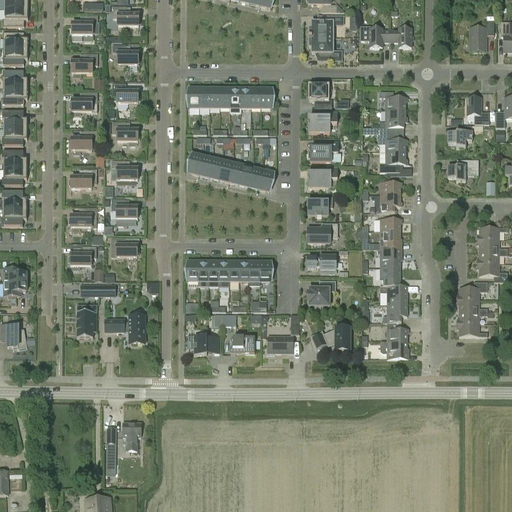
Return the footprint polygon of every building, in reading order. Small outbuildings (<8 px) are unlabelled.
[(3,0),(3,2),(5,2),(5,12),(28,12),(28,5),(24,5),(24,0),(3,0)] [(251,0),(250,6),(260,8),(261,0),(251,0)] [(261,0),(260,8),(270,11),(272,0),(261,0)] [(309,0),(309,8),(322,8),(322,15),(336,15),(336,8),(330,8),(330,0),(309,0)] [(104,7),(84,7),(84,15),(104,15),(104,7)] [(113,9),(113,21),(118,21),(118,29),(139,30),(139,17),(126,17),(127,10),(113,9)] [(3,22),(3,29),(24,29),(24,23),(28,23),(28,12),(5,12),(5,22),(3,22)] [(72,25),(72,38),(84,38),(84,43),(93,43),(93,38),(93,26),(98,26),(98,18),(84,18),(84,25),(72,25)] [(309,31),(309,40),(321,40),(333,40),(333,27),(343,27),(343,19),(318,19),(318,25),(312,25),(312,31),(309,31)] [(511,24),(501,24),(501,39),(504,39),(504,56),(511,55),(511,24)] [(470,32),(470,56),(486,56),(486,39),(494,39),(494,25),(486,25),(486,32),(470,32)] [(392,34),(392,46),(398,46),(398,52),(411,52),(411,45),(413,45),(413,40),(411,40),(411,33),(411,27),(405,27),(405,33),(398,33),(398,34),(392,34)] [(370,31),(361,31),(361,45),(369,45),(369,52),(382,52),(382,46),(388,46),(392,46),(392,34),(388,34),(382,34),(382,33),(370,33),(370,31)] [(3,35),(3,52),(5,52),(7,52),(28,52),(28,44),(24,44),(24,35),(3,35)] [(309,40),(309,50),(312,50),(311,56),(314,56),(318,56),(318,63),(341,63),(341,54),(333,54),(333,40),(321,40),(309,40)] [(113,48),(113,56),(117,56),(117,68),(138,68),(138,55),(126,55),(126,48),(113,48)] [(3,52),(3,69),(24,69),(24,63),(28,63),(28,52),(7,52),(5,52),(3,52)] [(72,64),(72,77),(73,77),(73,80),(80,80),(80,77),(92,77),(93,69),(98,69),(98,57),(84,57),(84,64),(72,64)] [(3,75),(2,92),(5,92),(15,92),(27,92),(27,81),(24,81),(24,75),(3,75)] [(112,86),(112,99),(117,99),(117,106),(129,106),(129,110),(136,110),(136,107),(138,107),(138,104),(140,104),(140,97),(138,97),(138,94),(130,94),(126,94),(126,86),(112,86)] [(309,87),(308,103),(314,104),(314,111),(332,112),(332,103),(329,103),(329,96),(331,95),(331,93),(331,90),(329,88),(327,86),(324,86),(321,86),(320,87),(309,87)] [(189,92),(189,111),(200,111),(200,92),(200,90),(194,90),(194,92),(189,92)] [(200,92),(200,111),(210,111),(210,92),(210,90),(204,90),(204,92),(200,92)] [(210,92),(210,111),(220,111),(220,109),(220,105),(220,92),(220,90),(214,90),(214,92),(210,92)] [(220,109),(220,111),(230,111),(230,90),(224,90),(224,92),(220,92),(220,105),(220,109)] [(230,111),(230,115),(240,115),(240,111),(240,92),(236,92),(236,90),(230,90),(230,111)] [(240,92),(240,111),(251,112),(251,92),(246,92),(246,90),(240,90),(240,92)] [(251,92),(251,112),(261,112),(261,92),(257,92),(257,90),(251,90),(251,92)] [(261,92),(261,112),(272,112),(272,92),(267,92),(267,90),(261,90),(261,92)] [(2,102),(2,109),(24,109),(24,103),(27,103),(27,92),(15,92),(5,92),(5,102),(2,102)] [(70,105),(69,112),(71,112),(71,115),(73,115),(73,119),(80,119),(80,115),(92,115),(97,115),(97,95),(84,95),(83,102),(71,102),(71,105),(70,105)] [(393,95),(380,95),(380,100),(385,100),(385,114),(405,114),(405,102),(393,102),(393,95)] [(495,131),(495,132),(505,132),(505,123),(511,122),(511,101),(504,102),(504,116),(495,116),(495,130),(495,131)] [(467,102),(467,119),(474,119),(474,128),(489,128),(489,116),(481,116),(481,102),(467,102)] [(385,125),(380,125),(380,131),(380,132),(393,132),(393,126),(405,126),(405,114),(385,114),(385,125)] [(2,115),(2,122),(5,122),(5,132),(16,132),(27,132),(27,121),(24,121),(24,115),(2,115)] [(308,127),(308,130),(308,136),(330,136),(330,127),(337,127),(337,116),(318,115),(318,121),(308,121),(308,127)] [(112,125),(112,137),(117,137),(117,145),(129,145),(129,148),(136,149),(136,145),(138,145),(138,142),(140,142),(140,135),(138,135),(138,132),(129,132),(129,129),(126,129),(126,125),(112,125)] [(448,136),(448,148),(456,148),(456,152),(465,152),(465,146),(472,146),(472,130),(460,130),(460,136),(448,136)] [(380,131),(362,131),(362,137),(378,137),(378,147),(385,147),(385,156),(405,156),(405,144),(397,144),(397,132),(393,132),(380,132),(380,131)] [(2,142),(2,149),(23,149),(23,143),(27,143),(27,132),(16,132),(5,132),(5,142),(2,142)] [(71,141),(71,154),(73,154),(73,157),(80,157),(80,154),(92,154),(92,146),(97,146),(97,134),(83,134),(83,141),(71,141)] [(504,134),(496,134),(496,144),(504,144),(504,134)] [(308,153),(308,161),(310,161),(310,165),(331,165),(331,164),(341,165),(341,156),(338,156),(338,145),(322,145),(318,145),(318,152),(310,152),(310,153),(308,153)] [(2,155),(2,162),(4,162),(4,172),(27,172),(27,161),(23,161),(23,155),(2,155)] [(385,167),(379,167),(380,175),(386,175),(386,179),(399,179),(399,176),(399,168),(405,168),(405,156),(385,156),(385,167)] [(193,157),(188,175),(199,178),(200,170),(203,160),(193,157)] [(200,170),(199,178),(209,180),(211,171),(213,162),(203,160),(200,170)] [(211,171),(209,180),(219,183),(223,164),(213,162),(211,171)] [(112,163),(112,171),(117,171),(117,183),(118,183),(118,187),(136,187),(136,184),(138,184),(138,171),(126,171),(126,164),(112,163)] [(223,164),(219,183),(229,185),(231,174),(233,167),(223,164)] [(447,170),(447,182),(456,182),(456,186),(465,186),(465,180),(478,180),(478,164),(460,164),(460,170),(447,170)] [(231,174),(229,185),(239,187),(243,169),(233,167),(231,174)] [(243,169),(239,187),(249,190),(253,171),(243,169)] [(253,171),(249,190),(259,192),(263,174),(253,171)] [(307,183),(307,185),(308,185),(308,191),(325,191),(330,191),(330,193),(333,193),(337,190),(337,183),(337,171),(322,171),(317,171),(317,177),(308,177),(308,183),(307,183)] [(2,182),(2,189),(23,189),(23,183),(27,183),(27,172),(4,172),(4,182),(2,182)] [(69,182),(69,189),(71,189),(71,192),(92,192),(92,187),(97,187),(97,172),(83,172),(83,179),(71,179),(71,182),(69,182)] [(263,174),(259,192),(269,195),(273,176),(263,174)] [(486,184),(486,197),(495,197),(495,184),(486,184)] [(380,187),(380,199),(400,199),(400,187),(380,187)] [(2,195),(2,212),(4,212),(27,212),(27,201),(23,201),(23,195),(2,195)] [(308,205),(308,218),(316,219),(322,219),(328,219),(328,210),(333,210),(333,199),(321,199),(321,205),(308,205)] [(376,210),(376,217),(394,217),(394,211),(400,211),(400,199),(380,199),(380,211),(376,210)] [(112,202),(111,214),(116,214),(116,222),(117,222),(117,229),(127,229),(127,228),(127,222),(136,222),(137,222),(137,209),(128,209),(128,206),(125,206),(125,203),(125,202),(112,202)] [(69,221),(69,228),(71,228),(71,231),(72,231),(72,234),(79,234),(79,231),(96,231),(97,211),(83,211),(83,214),(80,214),(80,218),(71,218),(71,221),(69,221)] [(2,222),(2,229),(23,229),(23,223),(27,223),(27,212),(4,212),(4,222),(2,222)] [(380,223),(380,235),(400,235),(400,223),(380,223)] [(308,231),(308,246),(330,246),(330,241),(338,241),(338,226),(331,226),(331,232),(308,231)] [(477,239),(477,244),(499,244),(499,236),(507,236),(507,232),(479,232),(479,239),(477,239)] [(362,236),(362,254),(377,254),(380,254),(393,254),(393,248),(400,248),(400,235),(380,235),(380,247),(368,247),(368,236),(362,236)] [(111,240),(111,260),(128,261),(128,264),(135,264),(135,261),(137,261),(137,258),(139,258),(139,251),(137,251),(137,248),(128,248),(128,244),(125,244),(125,241),(111,240)] [(477,244),(477,249),(479,249),(479,256),(507,256),(507,252),(499,252),(499,244),(477,244)] [(68,259),(68,266),(70,266),(70,269),(72,269),(72,273),(79,273),(79,269),(91,269),(91,261),(96,261),(96,249),(82,249),(82,256),(70,256),(70,259),(68,259)] [(377,254),(377,260),(380,260),(380,272),(400,272),(400,260),(400,254),(393,254),(380,254),(377,254)] [(307,260),(307,272),(316,272),(316,271),(320,271),(320,276),(336,276),(336,256),(320,256),(320,262),(316,262),(316,261),(307,260)] [(477,263),(476,268),(499,268),(499,260),(507,260),(507,256),(479,256),(479,263),(477,263)] [(188,265),(188,284),(189,284),(188,289),(198,290),(198,289),(199,284),(199,265),(199,263),(193,263),(193,265),(188,265)] [(199,284),(198,289),(209,289),(209,265),(210,265),(210,263),(203,263),(203,265),(199,265),(199,284)] [(209,265),(209,289),(219,289),(219,265),(220,265),(220,263),(213,263),(213,265),(210,265),(209,265)] [(219,265),(219,289),(229,290),(229,285),(229,263),(223,263),(223,265),(220,265),(219,265)] [(229,263),(229,285),(239,285),(239,265),(235,265),(235,263),(229,263)] [(239,263),(239,265),(239,285),(249,285),(249,265),(245,265),(245,263),(239,263)] [(249,285),(249,289),(260,289),(260,285),(259,285),(259,265),(256,265),(256,263),(249,263),(249,265),(249,285)] [(259,263),(259,265),(259,285),(260,285),(270,285),(271,265),(266,265),(266,263),(259,263)] [(476,268),(476,273),(479,273),(479,280),(493,280),(493,286),(501,286),(507,286),(507,276),(499,276),(499,268),(476,268)] [(94,271),(94,284),(103,284),(103,271),(94,271)] [(21,272),(4,272),(4,285),(26,285),(26,282),(26,277),(21,277),(21,272)] [(380,272),(380,290),(400,290),(400,272),(380,272)] [(307,294),(307,305),(309,305),(309,309),(313,309),(313,311),(321,311),(321,309),(329,309),(329,294),(335,294),(335,284),(319,284),(319,291),(309,291),(309,294),(307,294)] [(26,285),(4,285),(4,299),(21,299),(21,295),(26,295),(26,287),(26,285)] [(456,299),(456,304),(474,304),(479,304),(479,296),(487,296),(487,286),(473,286),(473,292),(459,292),(459,299),(456,299)] [(81,288),(81,298),(99,298),(99,288),(81,288)] [(105,288),(105,298),(115,298),(115,288),(105,288)] [(263,290),(262,299),(271,299),(271,294),(265,294),(265,290),(263,290)] [(380,290),(380,297),(387,297),(387,309),(407,309),(407,296),(407,290),(400,290),(380,290)] [(456,304),(456,309),(459,309),(459,316),(487,316),(487,312),(479,312),(479,304),(474,304),(456,304)] [(77,332),(77,333),(77,341),(93,341),(93,335),(93,333),(97,333),(97,308),(87,308),(87,315),(77,315),(77,329),(77,330),(77,332)] [(383,320),(383,327),(387,327),(401,327),(401,321),(407,321),(407,309),(387,309),(387,320),(383,320)] [(456,323),(456,328),(479,328),(479,320),(487,320),(487,316),(459,316),(459,323),(456,323)] [(215,318),(215,329),(223,329),(223,325),(223,318),(218,318),(215,318)] [(223,325),(223,329),(237,329),(237,318),(229,318),(223,318),(223,325)] [(291,318),(291,337),(299,337),(299,318),(291,318)] [(105,323),(105,335),(124,335),(124,334),(129,334),(129,338),(129,347),(144,347),(144,319),(129,319),(129,325),(124,325),(124,322),(105,323)] [(1,327),(0,343),(7,343),(7,350),(17,350),(17,353),(27,351),(24,333),(18,333),(18,330),(8,330),(8,327),(1,327)] [(322,334),(310,339),(316,353),(328,348),(328,347),(335,344),(335,354),(350,354),(350,330),(347,330),(346,327),(339,330),(335,330),(335,332),(323,337),(322,334)] [(387,345),(407,345),(407,333),(402,333),(402,327),(401,327),(387,327),(387,345)] [(456,328),(456,333),(459,333),(459,341),(475,341),(487,341),(487,336),(479,336),(479,328),(456,328)] [(194,338),(187,339),(188,344),(188,351),(194,351),(194,357),(207,357),(207,356),(220,357),(220,341),(207,340),(207,339),(194,339),(194,338)] [(266,351),(266,358),(275,358),(275,356),(281,356),(281,354),(293,354),(293,339),(268,339),(268,351),(266,351)] [(35,340),(27,340),(27,348),(35,348),(35,340)] [(230,350),(230,357),(255,357),(255,340),(233,340),(233,350),(230,350)] [(380,345),(380,355),(382,356),(383,357),(387,357),(387,362),(399,362),(408,362),(408,351),(407,351),(407,345),(387,345),(380,345)] [(137,454),(138,440),(141,440),(141,425),(123,425),(123,440),(126,440),(126,453),(137,454)] [(116,432),(107,431),(106,447),(116,447),(116,432)] [(85,502),(85,511),(111,511),(111,500),(85,502)]
